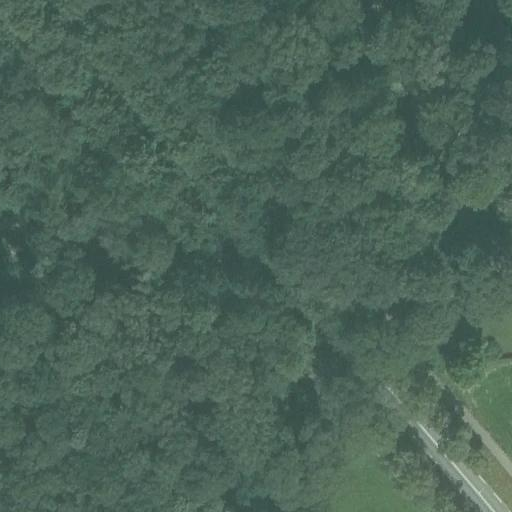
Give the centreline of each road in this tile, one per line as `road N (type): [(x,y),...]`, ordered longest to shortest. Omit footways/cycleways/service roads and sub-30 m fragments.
road 1 (secondary): [(493,511),(64,0)]
road 2 (track): [(0,227),(199,242)]
